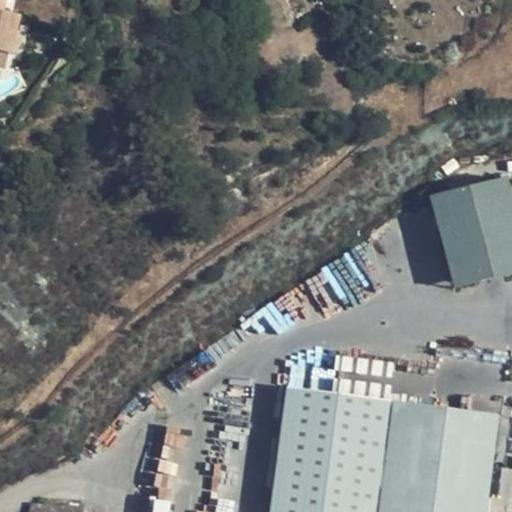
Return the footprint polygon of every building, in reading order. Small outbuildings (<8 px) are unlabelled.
[(0,52),(12,55),(21,16),(4,12),(0,11),(0,52)] [(0,62),(9,64),(12,55),(0,52),(0,62)] [(511,201),(508,186),(504,172),(425,192),(449,284),(511,267),(511,201)] [(263,511),(370,511),(386,394),(280,381),(263,511)] [(485,511),(499,407),(386,394),(370,511),(485,511)] [(164,511),(166,496),(149,494),(146,511),(164,511)] [(81,511),(81,508),(31,503),(29,511),(81,511)]
